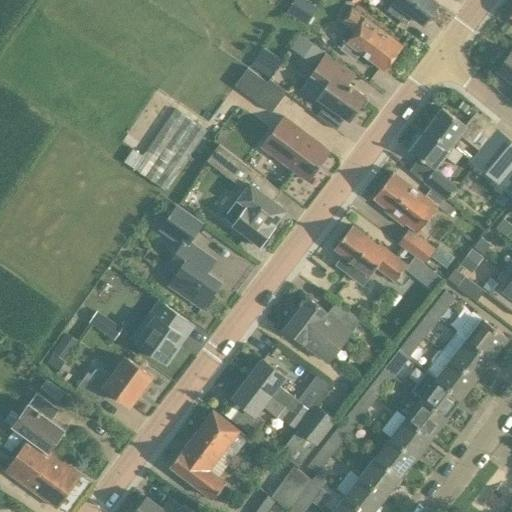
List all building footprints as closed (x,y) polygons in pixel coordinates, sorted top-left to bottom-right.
[(310,0),(293,0),(287,10),(308,24),(320,6),(310,0)] [(394,0),(424,24),(439,4),(434,0),(394,0)] [(353,7),(342,21),(356,31),(348,42),(384,70),(403,46),(353,7)] [(259,46),(249,63),(267,74),(277,57),(259,46)] [(511,49),(496,69),(511,80),(511,49)] [(318,97),(349,119),(365,96),(342,79),(349,69),(327,53),(312,74),(327,85),(318,97)] [(248,68),(235,85),(272,113),(287,92),(269,79),(267,83),(248,68)] [(121,161),(166,190),(205,130),(170,107),(140,153),(130,147),(121,161)] [(441,107),(426,126),(451,146),(459,136),(466,126),(465,125),(441,107)] [(466,126),(459,136),(479,151),(472,160),(511,198),(511,142),(475,112),(465,125),(466,126)] [(262,145),(309,180),(331,151),(284,116),(262,145)] [(460,153),(451,146),(426,126),(409,149),(434,168),(444,155),(453,163),(460,153)] [(225,218),(234,224),(233,225),(259,245),(286,210),(273,200),(280,190),(220,145),(207,161),(241,186),(237,190),(242,194),(225,218)] [(435,167),(434,168),(423,182),(431,188),(445,200),(457,185),(435,167)] [(437,205),(392,171),(372,197),(384,206),(382,209),(403,224),(405,222),(417,231),(437,205)] [(511,225),(502,218),(495,227),(505,235),(511,225)] [(362,283),(375,265),(395,280),(406,265),(378,243),(377,245),(350,224),(333,247),(343,254),(336,263),(362,283)] [(409,230),(399,243),(424,264),(435,250),(409,230)] [(480,236),(472,245),(482,253),(490,244),(480,236)] [(168,284),(202,307),(220,282),(198,267),(206,255),(184,240),(167,265),(176,272),(168,284)] [(472,248),(460,264),(471,273),(483,256),(472,248)] [(447,277),(457,285),(464,276),(454,268),(447,277)] [(511,274),(504,268),(495,280),(497,281),(489,293),(511,310),(511,274)] [(444,290),(429,310),(438,317),(454,298),(444,290)] [(326,360),(347,333),(358,318),(342,306),(334,317),(308,298),(285,329),(326,360)] [(187,322),(159,302),(133,340),(165,362),(178,343),(174,340),(187,322)] [(438,317),(429,310),(414,330),(423,337),(438,317)] [(98,311),(89,323),(113,340),(122,326),(98,311)] [(472,311),(456,331),(491,358),(507,338),(472,311)] [(408,356),(423,337),(414,330),(398,349),(408,356)] [(491,358),(456,331),(441,351),(450,358),(476,378),(491,358)] [(65,333),(52,352),(65,361),(78,342),(65,333)] [(361,339),(355,347),(363,354),(369,346),(361,339)] [(408,356),(398,349),(383,369),(393,376),(408,356)] [(74,387),(96,403),(99,399),(107,388),(130,405),(152,376),(126,357),(113,375),(101,366),(94,367),(90,373),(89,372),(87,371),(74,387)] [(247,378),(302,419),(309,410),(292,397),(277,385),(285,375),(262,358),(247,378)] [(461,397),(476,378),(450,358),(435,378),(461,397)] [(377,395),(393,376),(383,369),(368,388),(377,395)] [(295,427),(302,419),(247,378),(232,397),(242,404),(231,419),(251,435),(263,420),(255,414),(262,405),(281,419),(282,418),(295,427)] [(435,378),(420,397),(445,417),(461,397),(435,378)] [(47,379),(39,388),(58,401),(65,391),(47,379)] [(368,388),(353,408),(362,415),(377,395),(368,388)] [(19,434),(28,440),(48,455),(64,434),(51,424),(60,412),(37,395),(11,428),(19,434)] [(430,436),(445,417),(420,397),(405,416),(430,436)] [(312,407),(294,431),(314,446),(332,422),(312,407)] [(362,415),(353,408),(337,428),(346,435),(362,415)] [(211,409),(196,429),(233,456),(248,437),(211,409)] [(405,416),(390,436),(415,456),(430,436),(405,416)] [(337,428),(322,447),(331,454),(346,435),(337,428)] [(218,476),(233,456),(196,429),(169,464),(213,497),(225,481),(218,476)] [(314,446),(294,431),(277,453),(297,468),(314,446)] [(400,476),(415,456),(390,436),(374,456),(400,476)] [(78,478),(48,455),(28,440),(5,471),(55,509),(78,478)] [(331,454),(322,447),(307,467),(316,474),(331,454)] [(374,456),(359,476),(384,495),(400,476),(374,456)] [(271,496),(290,509),(301,493),(311,480),(296,469),(292,467),(271,496)] [(359,476),(344,495),(365,511),(371,511),(384,495),(359,476)] [(311,480),(301,493),(311,501),(320,488),(311,480)] [(302,511),(311,501),(301,493),(290,509),(287,511),(302,511)] [(365,511),(344,495),(331,511),(365,511)] [(186,511),(173,502),(166,511),(146,496),(134,511),(186,511)]
